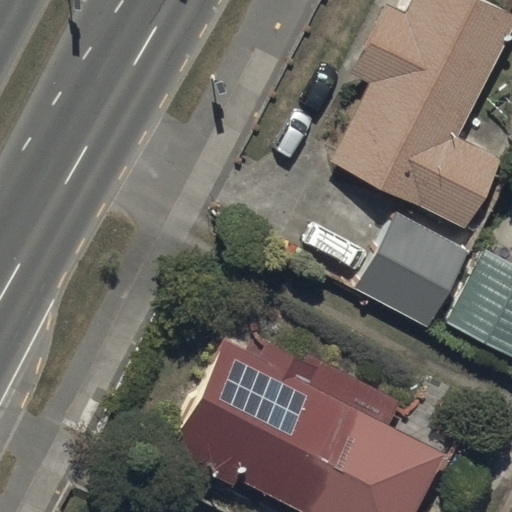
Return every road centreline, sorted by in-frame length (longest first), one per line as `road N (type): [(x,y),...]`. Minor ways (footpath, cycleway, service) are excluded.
road 1 (primary): [(172,0),(41,227)]
road 2 (primary): [(117,0),(41,227)]
